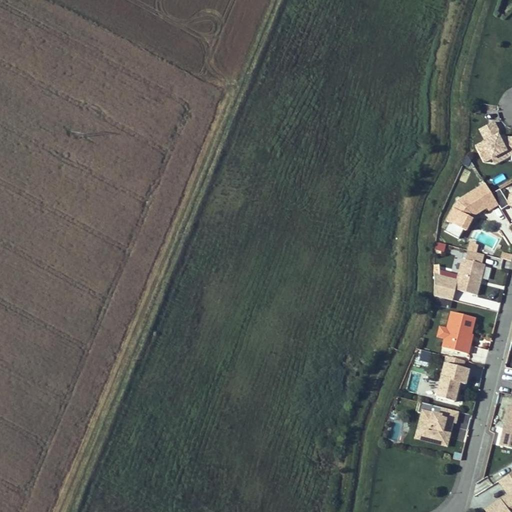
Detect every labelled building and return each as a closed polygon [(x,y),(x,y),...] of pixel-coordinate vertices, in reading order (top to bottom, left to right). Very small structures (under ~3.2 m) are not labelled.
[(496,120),(480,129),(485,139),(476,145),(485,162),(491,162),(496,164),(505,160),(511,160),(511,135),(504,136),(496,120)] [(493,179),(496,184),(508,177),(505,172),(493,179)] [(490,210),(500,204),(486,182),(461,197),(456,202),(447,219),(468,230),(475,215),(477,214),(488,207),(490,210)] [(461,237),(465,228),(451,221),(447,230),(461,237)] [(471,240),(467,258),(483,262),(486,253),(478,251),(480,244),(471,240)] [(447,243),(437,241),(435,249),(439,250),(439,252),(443,253),(443,251),(445,251),(447,243)] [(511,252),(504,251),(502,258),(511,260),(511,252)] [(479,294),(487,263),(464,258),(458,277),(441,274),(440,264),(435,264),(434,295),(454,299),(457,288),(479,294)] [(477,316),(451,310),(447,326),(441,325),(438,337),(445,338),(444,346),(470,352),(475,334),(473,333),(477,316)] [(433,352),(423,349),(420,360),(430,362),(433,352)] [(467,360),(446,355),(436,398),(457,403),(462,384),(467,385),(471,369),(466,367),(467,360)] [(511,400),(500,443),(511,446),(511,400)] [(461,411),(419,401),(417,411),(421,412),(415,439),(449,447),(455,423),(458,423),(461,411)] [(511,511),(511,474),(500,482),(510,496),(487,511),(511,511)]
